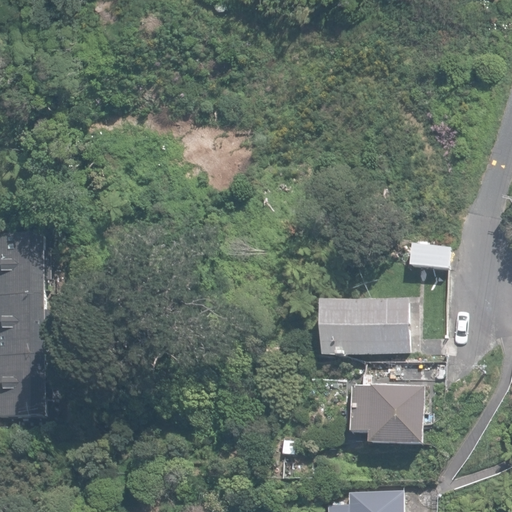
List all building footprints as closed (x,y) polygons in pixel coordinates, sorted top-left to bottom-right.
[(0,14),(9,17),(12,9),(0,4),(0,14)] [(0,235),(0,417),(51,417),(49,236),(0,235)] [(415,266),(452,270),(454,250),(417,246),(415,266)] [(343,357),(343,359),(350,359),(350,357),(415,354),(413,300),(326,303),(328,357),(343,357)] [(374,445),(427,446),(428,388),(356,386),(356,387),(355,433),(374,434),(374,445)] [(285,455),(297,456),(298,442),(286,440),(285,455)] [(332,507),(332,511),(408,511),(408,493),(353,495),(353,500),(344,500),(344,506),(332,507)]
